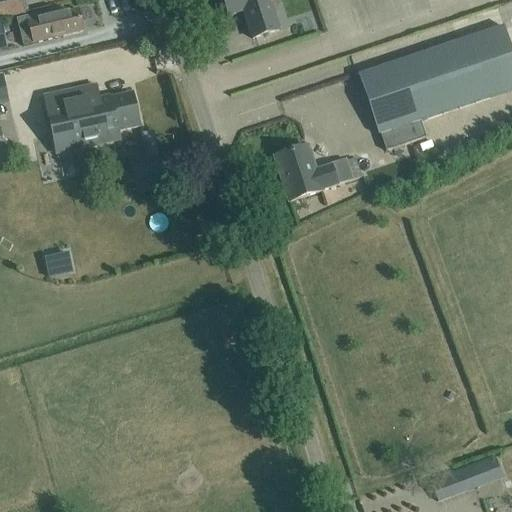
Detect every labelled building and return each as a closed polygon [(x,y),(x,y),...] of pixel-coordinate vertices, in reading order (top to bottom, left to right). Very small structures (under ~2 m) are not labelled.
[(270,0),(222,0),(228,16),(250,9),(254,22),(247,24),(252,39),(280,30),(270,0)] [(57,10),(24,18),(17,20),(24,47),(64,37),(83,32),(77,10),(58,15),(57,10)] [(359,77),(379,136),(384,151),(426,137),(420,122),(511,91),(511,48),(505,28),(359,77)] [(132,95),(99,102),(95,83),(39,96),(41,103),(53,155),(120,141),(118,130),(138,126),(132,95)] [(293,152),(274,158),(289,202),(308,196),(324,191),(324,190),(338,186),(331,163),(316,167),(310,147),(293,152)] [(156,161),(136,165),(132,166),(138,194),(162,188),(156,161)] [(460,469),(455,470),(464,494),(468,493),(478,489),(469,465),(460,469)]
